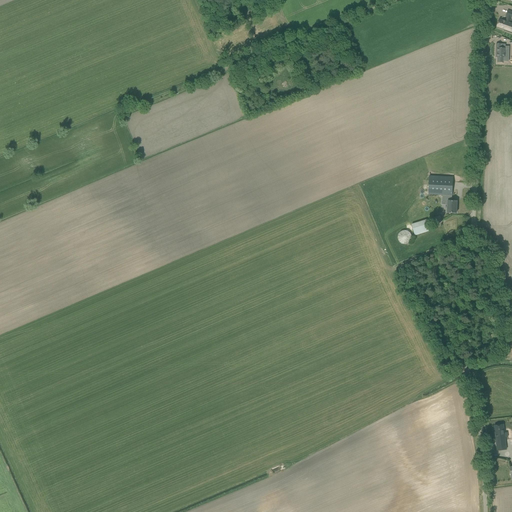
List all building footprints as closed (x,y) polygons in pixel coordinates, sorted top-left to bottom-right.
[(504,30),(504,31),(509,32),(511,22),(510,22),(511,18),(511,11),(508,10),(505,16),(507,17),(505,20),(499,18),(496,27),(504,30)] [(501,44),(496,44),(496,48),(497,48),(496,53),(496,57),(498,57),(497,62),(503,62),(503,57),(507,58),(507,54),(509,54),(509,47),(505,46),(505,44),(501,44)] [(452,177),(428,176),(428,195),(442,195),(452,195),(452,177)] [(457,201),(452,201),(452,195),(442,195),(442,201),(448,201),(447,213),(456,213),(456,208),(457,208),(457,206),(457,201)] [(442,221),(440,217),(428,220),(429,225),(442,221)] [(412,224),(415,236),(430,231),(426,220),(412,224)] [(406,230),(404,229),(402,229),(400,230),(399,232),(398,234),(398,236),(399,238),(400,239),(402,240),(404,241),(406,240),(408,239),(409,237),(410,235),(409,233),(408,231),(406,230)] [(508,432),(504,433),(503,424),(494,425),(497,451),(506,450),(505,437),(508,437),(508,432)]
